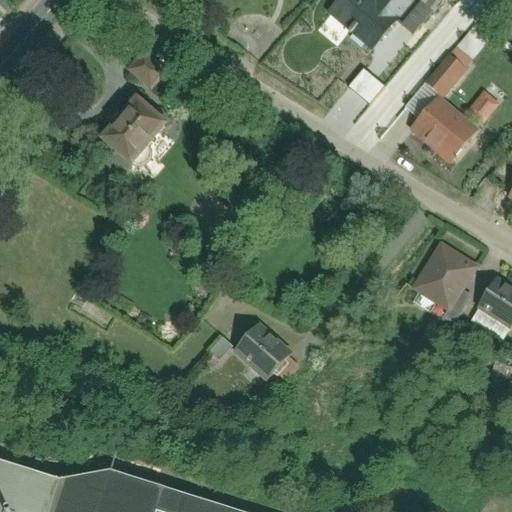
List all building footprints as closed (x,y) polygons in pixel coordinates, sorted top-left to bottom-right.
[(403,27),(426,0),(318,0),(315,4),(365,47),(391,17),(403,27)] [(140,46),(121,65),(142,87),(162,67),(140,46)] [(465,108),(481,123),(497,105),(482,90),(465,108)] [(124,175),(165,120),(128,92),(107,121),(87,148),(124,175)] [(474,130),(437,101),(410,134),(447,164),(474,130)] [(474,264),(436,244),(412,289),(450,309),(474,264)] [(511,291),(497,281),(475,312),(505,333),(511,322),(511,291)] [(288,357),(255,324),(228,351),(261,385),(288,357)] [(198,359),(207,368),(227,349),(219,340),(198,359)] [(235,511),(111,473),(64,458),(57,480),(0,461),(0,511),(235,511)]
